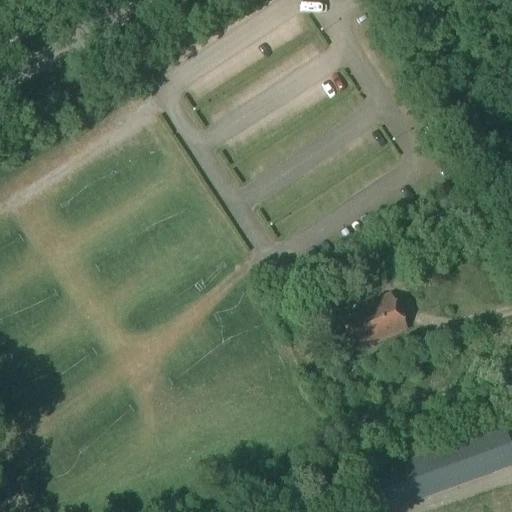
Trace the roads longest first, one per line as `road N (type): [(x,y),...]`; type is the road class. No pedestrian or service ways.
road 1 (residential): [(0,88),(149,0)]
road 2 (track): [(432,52),(511,181)]
